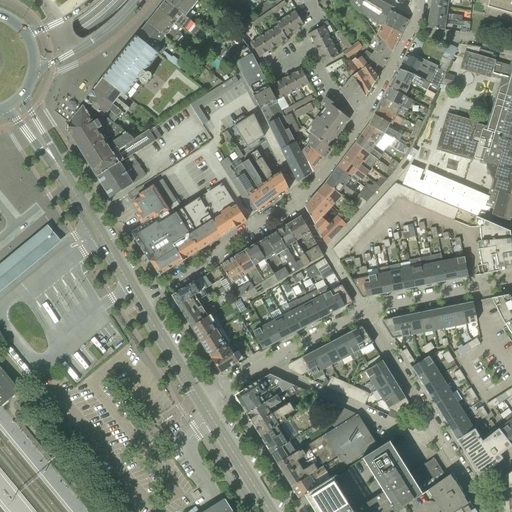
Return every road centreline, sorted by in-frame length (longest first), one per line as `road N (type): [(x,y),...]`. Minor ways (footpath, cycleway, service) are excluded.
road 1 (residential): [(140,303),(297,200),(358,124),(411,32)]
road 2 (residential): [(435,429),(419,438),(261,364)]
road 3 (residential): [(511,279),(364,310)]
road 4 (secondary): [(0,67),(81,36),(125,0)]
road 5 (secondary): [(15,102),(92,222)]
road 6 (residential): [(435,429),(364,310)]
road 7 (secondary): [(270,511),(200,400)]
road 8 (secondary): [(112,0),(52,39),(0,56)]
road 9 (secondary): [(34,70),(89,43),(137,0)]
